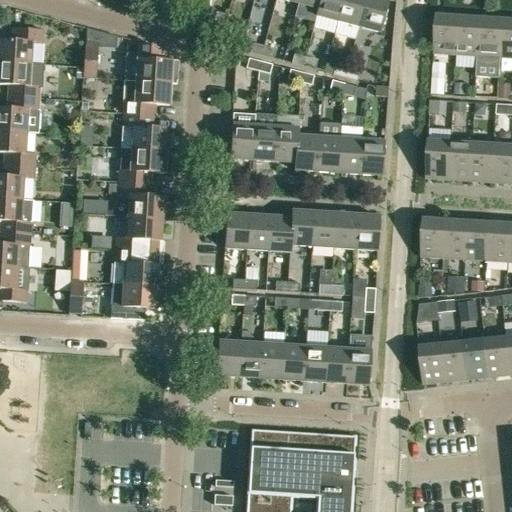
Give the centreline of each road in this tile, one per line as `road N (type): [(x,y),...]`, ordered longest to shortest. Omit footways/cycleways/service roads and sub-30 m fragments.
road 1 (residential): [(161,35),(196,62),(180,337)]
road 2 (residential): [(373,415),(175,403)]
road 3 (residential): [(180,337),(0,328)]
road 4 (residential): [(23,0),(161,35)]
